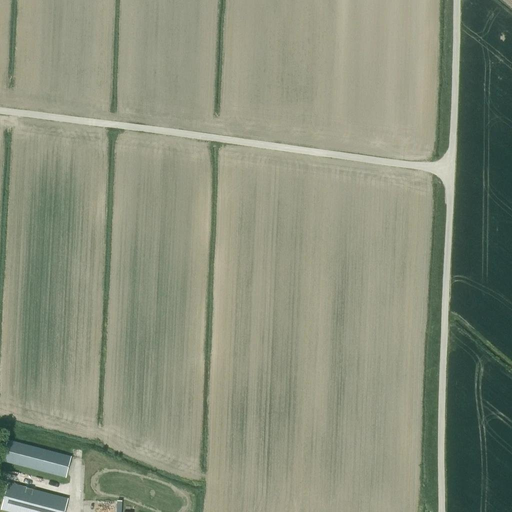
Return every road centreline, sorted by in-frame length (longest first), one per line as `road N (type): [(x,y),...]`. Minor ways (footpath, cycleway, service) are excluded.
road 1 (track): [(456,0),(441,511)]
road 2 (track): [(0,110),(450,170)]
